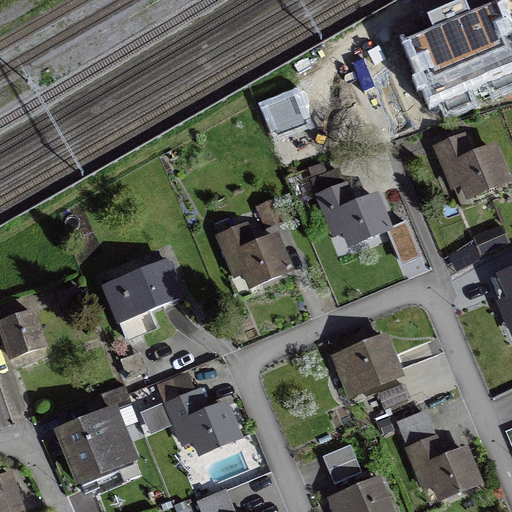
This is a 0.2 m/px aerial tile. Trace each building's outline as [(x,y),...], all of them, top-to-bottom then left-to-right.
[(453,24),(406,42),(414,61),(425,57),(432,73),(422,76),(432,101),(511,68),(511,40),(504,44),(498,28),(508,24),(501,5),(453,24)] [(294,94),(266,106),(276,129),(297,120),(304,117),(294,94)] [(461,159),(453,141),(435,149),(445,171),(456,166),(469,199),(504,184),(490,150),(469,159),(468,156),(461,159)] [(313,182),(318,195),(337,188),(343,186),(337,173),(313,182)] [(346,231),(352,245),(387,231),(373,196),(352,205),(351,202),(347,204),(344,205),(337,188),(318,195),(335,235),(346,231)] [(277,207),(261,214),(270,234),(285,227),(277,207)] [(421,255),(406,220),(388,228),(403,263),(421,255)] [(508,244),(501,229),(473,240),(480,256),(508,244)] [(227,259),(226,260),(234,279),(246,274),(252,288),(287,274),(273,239),(251,248),(251,245),(243,248),(236,231),(218,238),(227,259)] [(162,265),(104,290),(124,339),(154,327),(147,312),(161,306),(163,311),(177,305),(175,301),(177,300),(162,265)] [(511,271),(490,281),(499,303),(511,298),(511,302),(511,271)] [(82,305),(78,291),(68,294),(73,308),(82,305)] [(43,348),(31,315),(0,325),(0,331),(10,360),(43,348)] [(398,377),(382,339),(333,360),(341,378),(350,374),(358,394),(398,377)] [(133,357),(121,363),(128,380),(140,375),(133,357)] [(200,456),(235,441),(221,407),(200,415),(199,413),(192,416),(184,399),(192,396),(185,379),(159,390),(183,446),(194,442),(200,456)] [(377,396),(383,410),(407,400),(401,386),(377,396)] [(128,400),(123,388),(98,396),(103,409),(128,400)] [(112,412),(59,435),(80,488),(119,473),(122,482),(138,477),(131,459),(131,457),(127,446),(125,446),(112,412)] [(441,458),(424,416),(398,427),(425,490),(435,486),(441,500),(476,486),(462,452),(441,460),(440,459),(441,458)] [(349,447),(321,458),(333,486),(360,474),(349,447)] [(18,506),(8,475),(0,478),(0,511),(2,511),(18,506)] [(331,501),(335,511),(387,511),(376,482),(331,501)] [(231,511),(230,508),(224,493),(196,505),(199,511),(231,511)]
